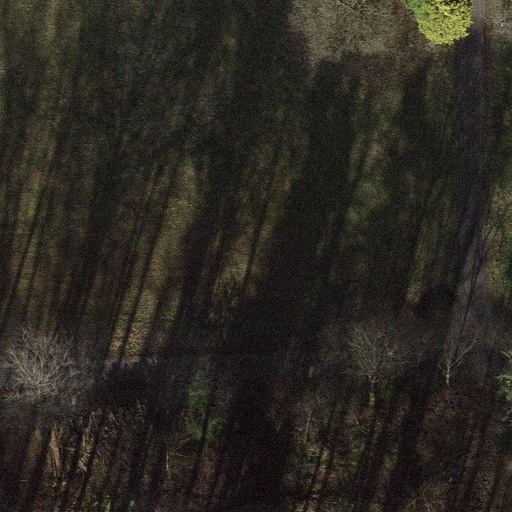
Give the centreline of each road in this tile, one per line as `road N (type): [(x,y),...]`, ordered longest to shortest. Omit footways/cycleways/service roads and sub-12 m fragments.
road 1 (track): [(511,346),(0,372)]
road 2 (track): [(471,0),(475,347)]
